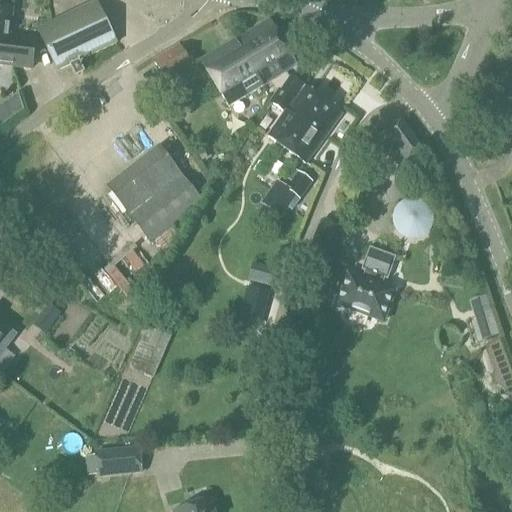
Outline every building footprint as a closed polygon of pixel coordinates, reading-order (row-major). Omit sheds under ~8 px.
[(56,72),(115,45),(95,4),(37,31),(56,72)] [(0,67),(30,71),(33,42),(9,40),(12,11),(0,9),(0,67)] [(268,23),(200,65),(228,110),(296,67),(268,23)] [(166,83),(191,69),(178,48),(175,49),(154,63),(166,83)] [(77,65),(70,68),(74,77),(81,74),(77,65)] [(305,166),(318,148),(341,116),(290,80),(281,93),(278,92),(269,105),(284,115),(267,140),(305,166)] [(3,107),(0,108),(0,130),(13,122),(3,107)] [(421,153),(400,124),(377,140),(399,169),(421,153)] [(150,245),(175,226),(201,205),(161,154),(110,193),(150,245)] [(288,182),(292,184),(278,203),(284,209),(291,212),(311,185),(294,173),(288,182)] [(394,219),(394,221),(394,224),(395,226),(396,228),(397,230),(398,232),(400,234),(401,236),(403,237),(405,238),(408,239),(410,240),(413,240),(415,240),(417,239),(420,238),(422,237),(424,236),(426,234),(427,232),(428,230),(430,228),(430,226),(431,224),(431,221),(431,219),(430,216),(430,214),(428,212),(427,210),(426,208),(424,207),(422,205),(420,204),(417,203),(415,203),(413,203),(410,203),(408,203),(405,204),(403,205),(401,207),(400,208),(398,210),(397,212),(396,214),(395,216),(394,219)] [(349,278),(338,306),(382,323),(392,294),(380,290),(384,280),(387,282),(395,259),(369,249),(361,272),(367,274),(364,284),(349,278)] [(152,380),(175,327),(186,299),(175,294),(164,289),(129,370),(152,380)] [(466,305),(478,345),(496,340),(484,299),(466,305)] [(59,315),(48,307),(41,317),(52,325),(59,315)] [(262,317),(239,311),(235,325),(258,331),(262,317)] [(0,358),(16,337),(0,325),(0,358)] [(141,476),(138,452),(95,458),(98,482),(141,476)]
